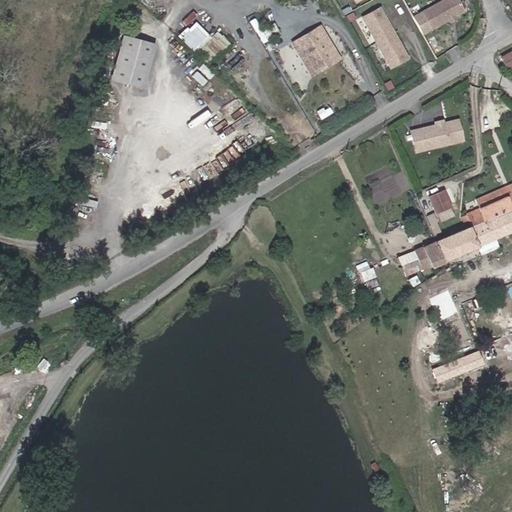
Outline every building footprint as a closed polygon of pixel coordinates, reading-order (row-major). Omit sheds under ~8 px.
[(439,0),(412,16),(422,33),(463,10),(457,0),(439,0)] [(406,57),(378,8),(361,17),(389,66),(406,57)] [(179,35),(194,50),(210,34),(195,19),(179,35)] [(276,33),(272,25),(262,30),(267,38),(276,33)] [(338,59),(319,27),(315,29),(334,62),(338,59)] [(334,62),(315,29),(294,41),(299,49),(301,48),(315,73),(334,62)] [(141,88),(153,45),(122,36),(110,80),(141,88)] [(315,73),(301,48),(299,49),(294,41),(292,43),(311,75),(315,73)] [(510,76),(511,74),(511,52),(501,59),(510,76)] [(456,121),(409,132),(412,145),(422,143),(424,150),(461,141),(456,121)] [(422,143),(412,145),(414,153),(424,150),(422,143)] [(511,194),(511,187),(511,186),(501,190),(505,198),(511,194)] [(471,227),(511,208),(511,194),(505,198),(501,190),(477,201),(480,208),(479,209),(479,210),(466,216),(462,218),(465,224),(469,222),(471,227)] [(449,207),(442,191),(429,197),(436,213),(449,207)] [(453,215),(449,207),(436,213),(440,221),(453,215)] [(477,246),(511,230),(511,208),(471,227),(467,229),(435,243),(443,262),(477,247),(477,246)] [(443,262),(435,243),(414,252),(421,269),(429,266),(431,268),(443,262)] [(226,263),(231,258),(227,254),(222,260),(226,263)] [(419,283),(415,275),(408,279),(412,287),(419,283)] [(441,380),(487,362),(482,349),(436,368),(441,380)] [(105,360),(110,355),(107,352),(102,357),(105,360)] [(379,469),(375,462),(370,465),(374,472),(379,469)]
